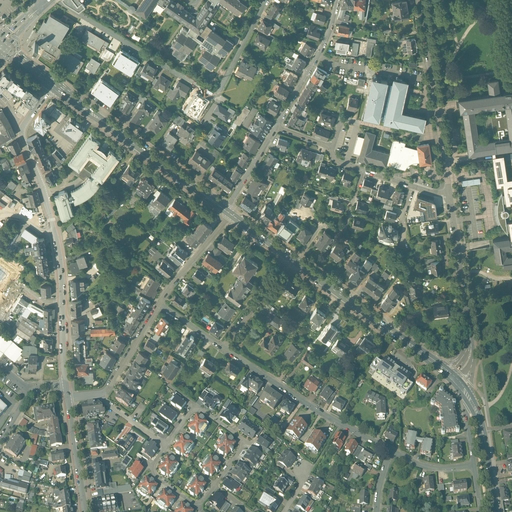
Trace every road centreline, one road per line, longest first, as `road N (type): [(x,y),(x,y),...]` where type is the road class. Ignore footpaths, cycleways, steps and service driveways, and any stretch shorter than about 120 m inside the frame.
road 1 (tertiary): [(69,382),(56,238),(21,130)]
road 2 (residential): [(195,404),(240,443),(215,488),(191,505),(154,477),(151,464),(166,445)]
road 3 (secondary): [(226,208),(56,84)]
road 4 (unclassified): [(449,197),(420,0)]
road 5 (residential): [(391,448),(224,346)]
road 6 (unclassified): [(454,377),(472,345),(449,197)]
road 7 (residential): [(59,0),(217,95)]
road 8 (secondary): [(414,346),(295,259)]
road 9 (secondary): [(454,377),(483,429),(494,511)]
road 10 (residential): [(337,0),(318,55),(276,127)]
